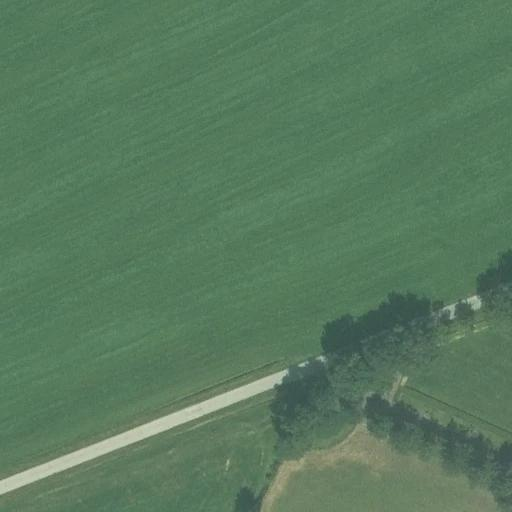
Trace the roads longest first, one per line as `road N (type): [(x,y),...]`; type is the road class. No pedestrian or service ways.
road 1 (unclassified): [(0,488),(511,291)]
road 2 (unknown): [(316,366),(383,409),(511,469)]
